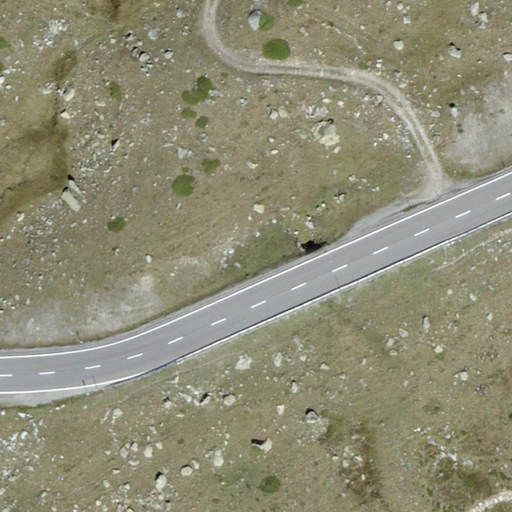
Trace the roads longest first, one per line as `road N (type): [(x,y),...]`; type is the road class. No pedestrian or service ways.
road 1 (primary): [(511,191),(140,355),(0,376)]
road 2 (track): [(456,217),(402,109),(357,77),(236,66),(211,37),(212,0)]
